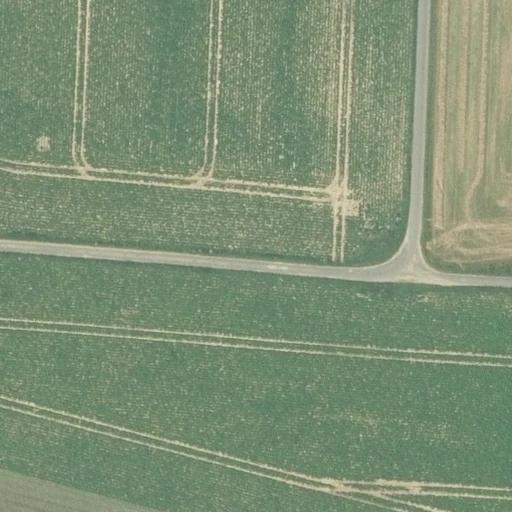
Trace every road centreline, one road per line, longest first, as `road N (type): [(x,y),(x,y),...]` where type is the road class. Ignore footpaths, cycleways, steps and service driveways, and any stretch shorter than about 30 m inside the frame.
road 1 (track): [(511,280),(0,242)]
road 2 (track): [(419,274),(429,0)]
